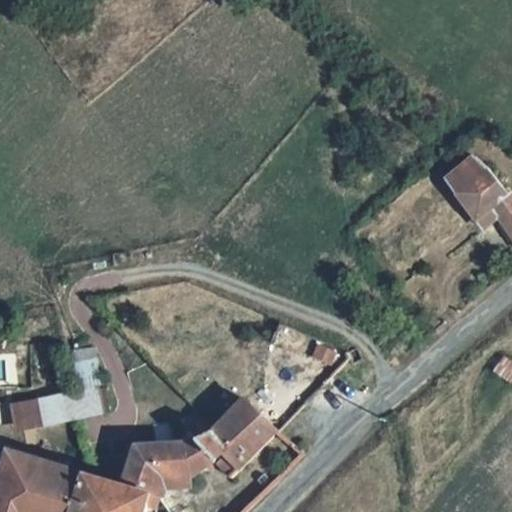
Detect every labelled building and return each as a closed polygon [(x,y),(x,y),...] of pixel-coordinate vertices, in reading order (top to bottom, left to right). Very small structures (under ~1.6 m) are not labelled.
[(476,157),(448,181),(478,223),(493,211),(511,236),(511,192),(491,166),(476,157)] [(501,221),(493,211),(478,223),(486,233),(501,221)] [(13,404),(18,430),(101,414),(95,388),(102,386),(95,348),(72,353),(80,391),(13,404)] [(243,397),(211,429),(220,449),(219,450),(223,452),(236,467),(274,429),(243,397)] [(127,464),(122,483),(148,493),(154,476),(186,475),(212,459),(214,462),(223,452),(219,450),(220,449),(211,429),(184,442),(126,445),(121,462),(127,464)] [(7,449),(0,474),(0,511),(70,511),(84,469),(7,449)] [(236,467),(223,452),(214,462),(227,476),(236,467)] [(122,483),(84,469),(70,511),(141,511),(148,493),(122,483)]
